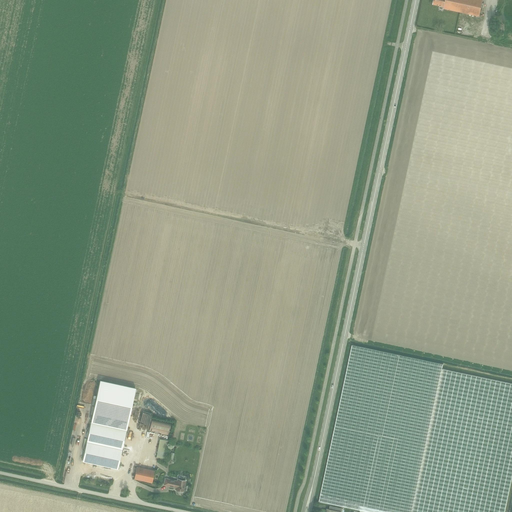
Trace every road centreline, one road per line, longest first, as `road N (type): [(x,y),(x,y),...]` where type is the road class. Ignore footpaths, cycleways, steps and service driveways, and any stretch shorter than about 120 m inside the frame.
road 1 (secondary): [(315,475),(416,0)]
road 2 (unclassified): [(183,511),(0,473)]
road 3 (track): [(344,335),(511,368)]
